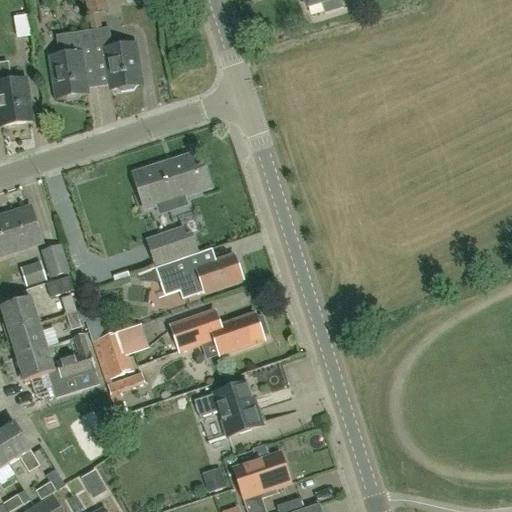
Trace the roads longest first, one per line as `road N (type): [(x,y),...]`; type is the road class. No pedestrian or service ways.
road 1 (tertiary): [(379,511),(246,98)]
road 2 (unclassified): [(0,177),(246,98)]
